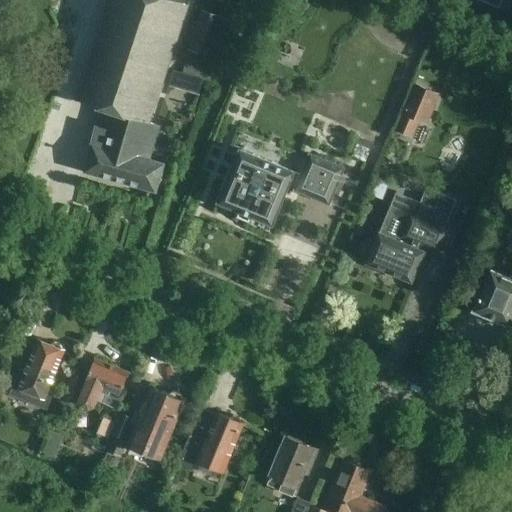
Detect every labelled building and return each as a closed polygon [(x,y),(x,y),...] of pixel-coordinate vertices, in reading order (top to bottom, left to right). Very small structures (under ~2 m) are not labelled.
[(156,190),(163,163),(150,158),(160,125),(149,122),(188,3),(178,0),(110,0),(78,99),(102,107),(97,123),(85,170),(156,190)] [(206,55),(219,15),(201,9),(188,49),(206,55)] [(186,58),(182,72),(203,78),(209,80),(213,66),(186,58)] [(401,112),(394,129),(413,137),(420,120),(427,123),(439,93),(413,83),(401,112)] [(359,137),(357,143),(370,148),(372,142),(359,137)] [(395,142),(387,160),(398,164),(406,146),(395,142)] [(222,190),(218,201),(272,223),(295,170),(240,147),(227,180),(224,179),(220,189),(222,190)] [(310,151),(295,189),(329,204),(345,166),(310,151)] [(377,178),(370,194),(380,198),(387,182),(377,178)] [(380,234),(367,265),(408,281),(420,251),(418,250),(420,246),(433,252),(438,254),(449,228),(445,226),(444,226),(455,201),(427,189),(416,214),(410,212),(392,204),(380,234)] [(511,270),(510,275),(491,267),(474,309),(510,324),(511,319),(511,270)] [(50,342),(38,338),(25,370),(18,367),(9,394),(46,409),(57,383),(52,382),(65,348),(63,347),(61,343),(54,341),(50,342)] [(114,407),(118,398),(129,371),(95,357),(84,383),(78,398),(81,405),(89,408),(96,406),(98,400),(103,402),(114,407)] [(74,400),(85,377),(73,372),(62,394),(74,400)] [(170,394),(153,387),(128,445),(160,458),(180,412),(182,413),(185,412),(188,406),(187,402),(184,401),(185,400),(183,399),(184,397),(182,393),(175,390),(171,391),(170,394)] [(217,414),(201,407),(178,463),(193,469),(197,461),(201,463),(198,468),(217,476),(219,470),(224,472),(244,422),(242,421),(240,417),(233,414),(229,416),(218,411),(217,414)] [(113,433),(122,412),(119,410),(114,421),(104,417),(98,432),(109,437),(111,433),(113,433)] [(122,412),(113,433),(114,434),(107,450),(121,455),(136,418),(122,412)] [(270,476),(267,484),(280,489),(279,490),(293,495),(296,487),(302,473),(308,476),(319,448),(295,438),(295,437),(287,433),(286,435),(284,434),(267,475),(270,476)] [(45,446),(42,452),(54,457),(59,447),(55,445),(47,441),(45,446)] [(382,511),(386,506),(360,495),(370,471),(344,460),(326,506),(340,511),(382,511)] [(306,511),(309,505),(311,501),(298,496),(290,511),(306,511)]
